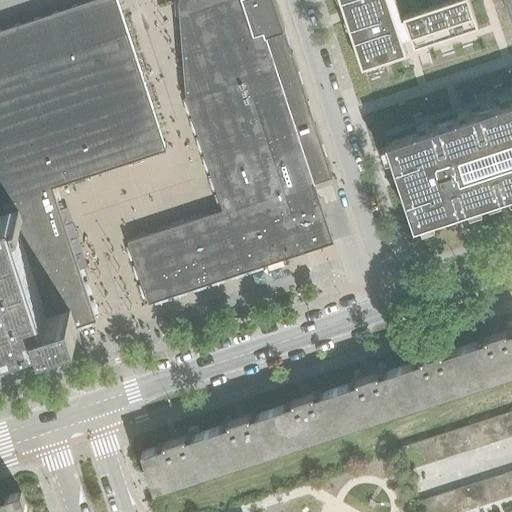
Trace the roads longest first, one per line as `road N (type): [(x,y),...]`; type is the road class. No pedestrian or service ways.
road 1 (secondary): [(398,303),(89,404)]
road 2 (residential): [(297,0),(398,303)]
